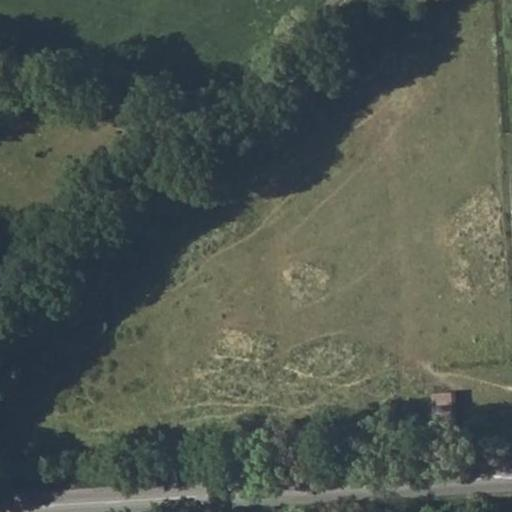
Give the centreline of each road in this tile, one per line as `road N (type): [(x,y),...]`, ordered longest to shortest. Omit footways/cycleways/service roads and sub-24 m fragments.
road 1 (secondary): [(0,506),(511,473)]
road 2 (track): [(356,0),(0,309)]
